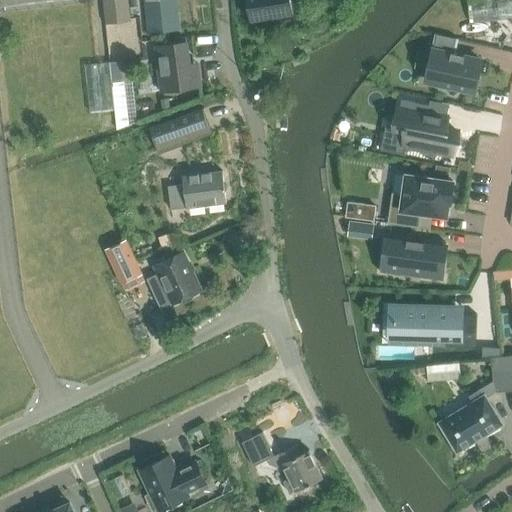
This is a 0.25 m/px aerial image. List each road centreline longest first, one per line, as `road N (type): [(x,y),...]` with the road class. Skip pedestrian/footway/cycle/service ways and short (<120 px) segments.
road 1 (residential): [(0,435),(269,295)]
road 2 (residential): [(269,295),(264,181),(218,0)]
road 3 (residential): [(376,511),(301,390),(269,295)]
road 4 (residential): [(86,465),(248,389)]
road 5 (residential): [(511,108),(492,241),(511,243)]
